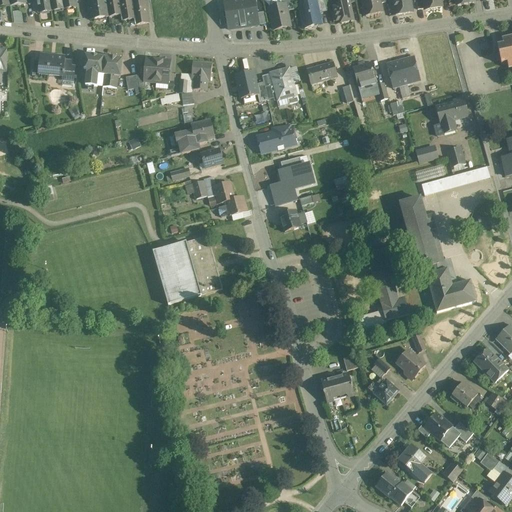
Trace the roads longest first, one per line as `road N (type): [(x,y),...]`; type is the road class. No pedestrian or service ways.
road 1 (residential): [(217,54),(511,13)]
road 2 (residential): [(511,291),(339,492)]
road 3 (residential): [(217,54),(275,272)]
road 4 (residential): [(0,30),(217,54)]
road 5 (residential): [(299,349),(339,492)]
road 6 (residential): [(299,349),(329,332),(324,301),(307,268),(275,272)]
